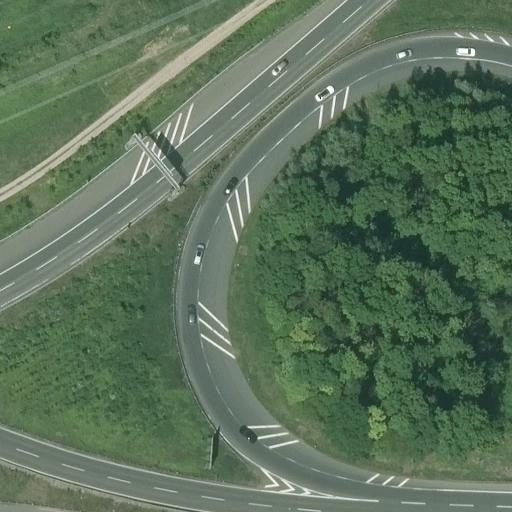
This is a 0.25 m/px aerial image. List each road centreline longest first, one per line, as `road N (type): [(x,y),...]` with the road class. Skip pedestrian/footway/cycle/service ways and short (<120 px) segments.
road 1 (motorway): [(378,511),(272,464),(223,419),(189,340),(200,238),(215,203),(259,149),(350,75),(435,50),(511,60)]
road 2 (motorway): [(369,0),(132,206),(0,295)]
road 3 (motorway): [(327,511),(157,489),(0,443)]
road 4 (track): [(0,199),(267,0)]
